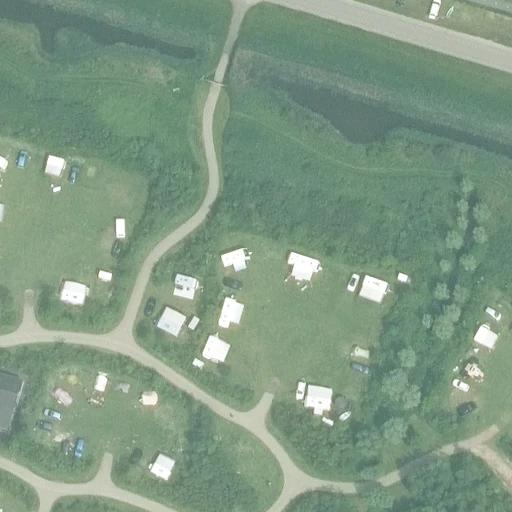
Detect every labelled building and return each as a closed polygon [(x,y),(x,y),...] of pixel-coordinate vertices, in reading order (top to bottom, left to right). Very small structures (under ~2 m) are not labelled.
[(100,161),(98,177),(120,180),(123,164),(100,161)] [(126,219),(132,200),(113,194),(107,213),(126,219)] [(383,293),(389,274),(370,268),(365,287),(383,293)] [(67,287),(86,291),(89,273),(70,269),(67,287)] [(233,363),(253,371),(261,351),(240,343),(233,363)] [(0,430),(8,433),(22,384),(11,381),(9,390),(0,387),(0,430)]
